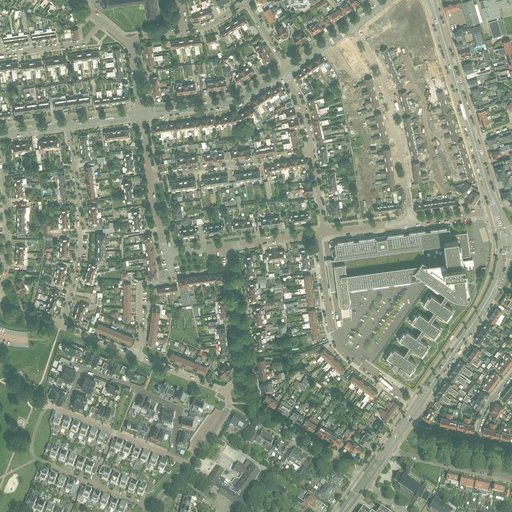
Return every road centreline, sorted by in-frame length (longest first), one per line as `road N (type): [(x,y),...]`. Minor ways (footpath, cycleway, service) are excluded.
road 1 (residential): [(416,405),(334,337),(317,234)]
road 2 (residential): [(60,326),(80,238),(68,125)]
road 3 (residential): [(410,221),(382,78),(353,28)]
road 4 (residential): [(148,175),(311,150)]
road 5 (residential): [(84,366),(181,409),(171,456)]
road 6 (unclassified): [(141,114),(235,102),(282,72)]
road 7 (residential): [(0,289),(7,248),(0,147)]
road 8 (residential): [(358,476),(248,403)]
road 9 (primary): [(416,405),(488,298)]
road 10 (primary): [(473,138),(436,17)]
road 11 (residential): [(389,445),(511,478)]
